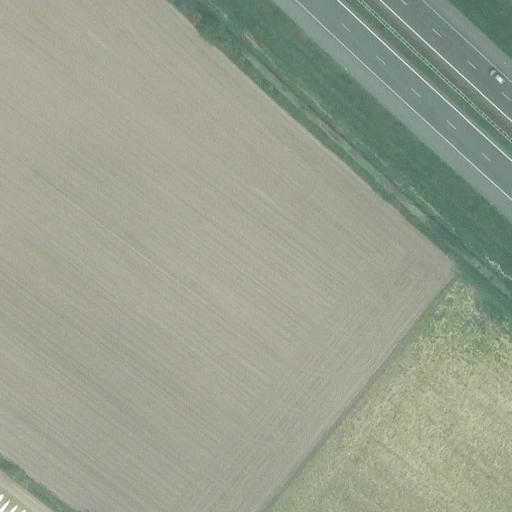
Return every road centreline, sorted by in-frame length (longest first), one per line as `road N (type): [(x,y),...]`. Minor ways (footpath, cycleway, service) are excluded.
road 1 (motorway): [(318,0),(511,179)]
road 2 (motorway): [(511,100),(403,0)]
